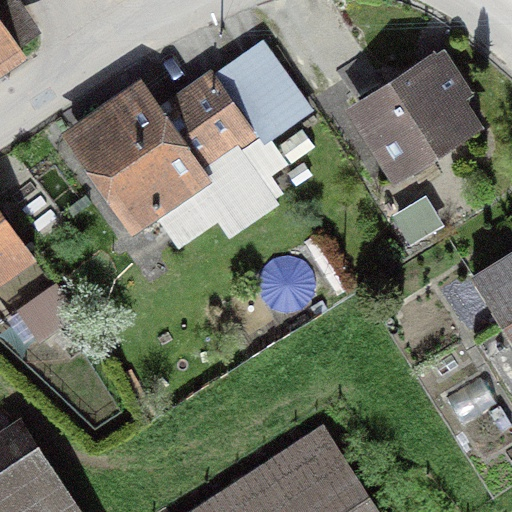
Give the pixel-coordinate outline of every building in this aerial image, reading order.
[(0,0),(0,85),(42,56),(1,0),(0,0)] [(143,90),(73,142),(128,217),(301,90),(268,46),(166,121),(143,90)] [(455,63),(373,114),(411,175),(492,125),(455,63)] [(0,208),(0,279),(34,256),(0,208)] [(511,254),(474,279),(511,336),(511,254)] [(80,511),(37,441),(0,464),(0,511),(80,511)] [(372,511),(333,452),(242,511),(372,511)]
